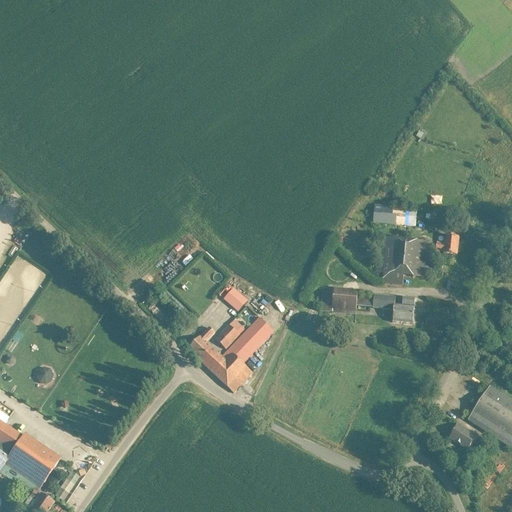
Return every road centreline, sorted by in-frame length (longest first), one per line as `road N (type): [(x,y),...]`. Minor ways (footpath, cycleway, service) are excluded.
road 1 (unclassified): [(185,370),(167,342),(0,182)]
road 2 (unclassified): [(408,452),(393,471),(365,471),(185,370)]
road 3 (unclassified): [(408,452),(511,242)]
road 4 (unclassified): [(112,461),(0,391)]
